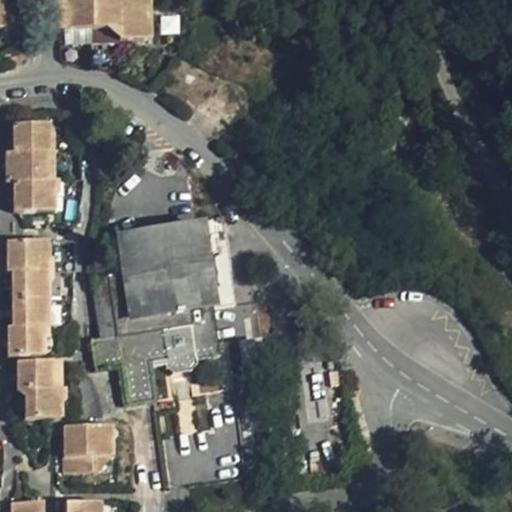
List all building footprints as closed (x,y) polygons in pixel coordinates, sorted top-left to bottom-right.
[(39,0),(41,31),(61,30),(60,0),(39,0)] [(147,0),(60,0),(61,30),(117,29),(118,41),(148,40),(147,0)] [(12,212),(51,212),(52,183),(43,183),(43,154),(47,154),(47,127),(11,126),(11,154),(4,154),(4,183),(12,183),(12,212)] [(116,368),(123,409),(156,405),(151,368),(167,365),(168,376),(172,379),(192,376),(195,372),(195,362),(216,358),(209,308),(233,305),(221,218),(184,222),(184,228),(116,237),(121,275),(104,278),(90,280),(98,339),(90,341),(94,371),(116,368)] [(44,244),(4,244),(5,274),(10,274),(10,329),(6,329),(6,357),(41,357),(41,330),(45,330),(44,244)] [(49,392),(49,364),(15,364),(15,393),(23,393),(22,421),(57,421),(57,393),(49,392)] [(58,364),(49,364),(49,392),(57,393),(58,364)] [(108,458),(109,428),(63,428),(62,474),(96,474),(95,459),(108,458)]
